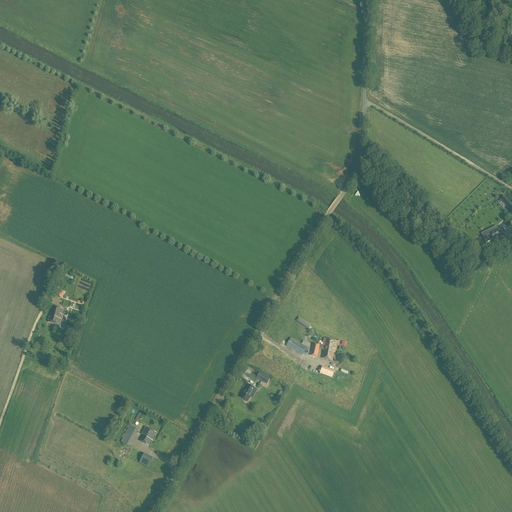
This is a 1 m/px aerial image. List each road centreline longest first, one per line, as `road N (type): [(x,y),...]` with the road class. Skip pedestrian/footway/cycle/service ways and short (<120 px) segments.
road 1 (unclassified): [(153,511),(355,173),(364,139),(369,0)]
road 2 (track): [(511,189),(365,102)]
